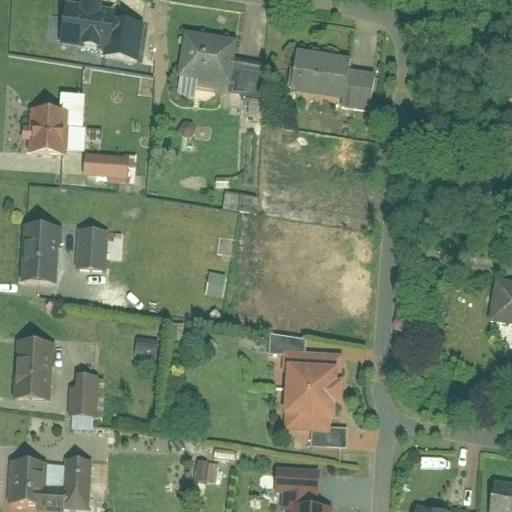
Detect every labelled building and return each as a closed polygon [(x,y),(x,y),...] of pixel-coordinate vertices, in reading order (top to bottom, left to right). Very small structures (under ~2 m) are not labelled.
[(81,10),(68,7),(60,47),(107,56),(115,16),(101,14),(102,11),(82,7),(81,10)] [(120,24),(116,60),(144,63),(147,27),(120,24)] [(233,60),(235,40),(183,33),(176,79),(229,87),(229,82),(233,60)] [(348,69),(350,61),(296,51),(289,92),(342,102),(348,69)] [(265,65),(233,60),(229,82),(232,83),(231,90),(243,92),(242,98),(260,101),(265,65)] [(376,74),(348,69),(342,102),(341,109),(368,114),(376,74)] [(27,111),(25,156),(65,157),(67,112),(27,111)] [(85,153),(83,176),(131,180),(133,157),(85,153)] [(21,227),(18,285),(55,287),(57,229),(21,227)] [(77,232),(75,272),(107,274),(109,234),(77,232)] [(486,324),(511,327),(511,282),(493,280),(486,324)] [(16,342),(12,401),(48,404),(51,345),(16,342)] [(137,343),(135,359),(156,362),(158,346),(137,343)] [(282,353),(280,433),(329,437),(329,421),(331,421),(331,407),(340,407),(340,382),(342,358),(282,353)] [(68,389),(67,418),(96,419),(98,379),(76,378),(76,390),(68,389)] [(45,489),(46,464),(9,463),(7,509),(89,511),(90,463),(63,462),(63,490),(45,489)] [(511,511),(511,485),(492,483),(487,511),(511,511)]
